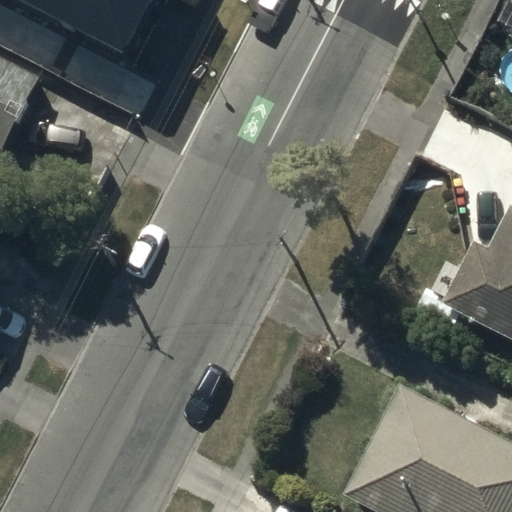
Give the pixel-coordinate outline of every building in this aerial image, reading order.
[(21,0),(126,54),(153,0),(21,0)] [(38,74),(0,55),(0,146),(2,148),(38,74)] [(511,205),(489,248),(473,240),(441,302),(511,339),(511,205)] [(437,300),(423,293),(413,312),(446,330),(453,318),(435,309),(437,300)] [(511,511),(511,442),(402,386),(345,497),(374,511),(511,511)]
